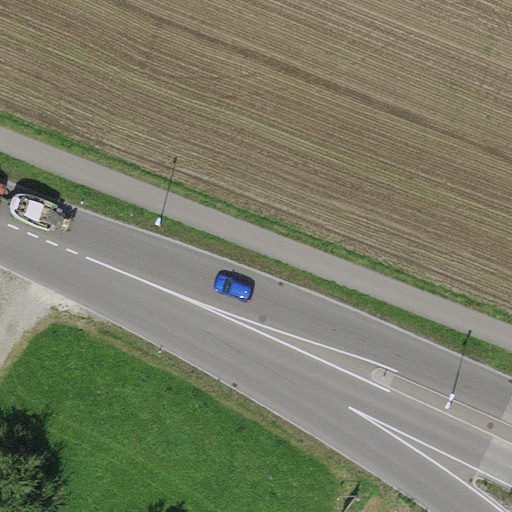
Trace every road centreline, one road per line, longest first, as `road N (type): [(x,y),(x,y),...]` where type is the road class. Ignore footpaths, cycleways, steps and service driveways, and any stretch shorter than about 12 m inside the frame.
road 1 (primary): [(49,244),(511,443)]
road 2 (primary): [(49,244),(239,356),(466,511)]
